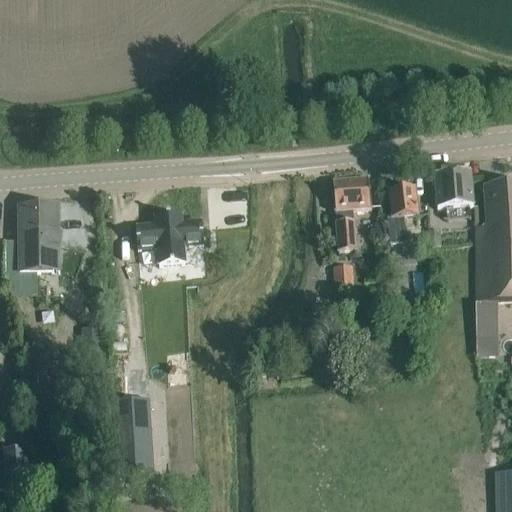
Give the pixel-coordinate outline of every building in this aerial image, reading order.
[(434,176),(436,196),(437,212),(473,209),(472,193),(470,173),(434,176)] [(333,184),(335,204),(335,215),(338,256),(356,254),(353,213),(371,212),(370,201),(368,181),(333,184)] [(511,185),(483,188),(484,208),(486,230),(475,230),(476,356),(511,355),(511,346),(511,305),(511,304),(511,185)] [(388,221),(390,241),(391,249),(407,247),(404,221),(418,219),(415,191),(389,193),(392,220),(388,221)] [(11,295),(38,296),(36,276),(54,275),(54,249),(60,249),(59,208),(18,208),(19,245),(5,245),(6,286),(10,286),(11,295)] [(155,228),(136,230),(137,254),(157,252),(159,269),(185,267),(183,249),(203,248),(201,224),(181,226),(181,218),(155,220),(155,228)] [(439,233),(427,234),(429,251),(441,249),(439,233)] [(333,291),(354,292),(355,269),(334,268),(333,291)] [(102,330),(81,331),(81,366),(103,366),(102,330)] [(51,352),(22,353),(26,416),(54,415),(51,352)] [(111,403),(115,476),(153,474),(149,401),(111,403)] [(26,450),(3,452),(4,474),(11,473),(12,489),(28,488),(26,450)] [(511,511),(511,475),(481,476),(481,511),(511,511)]
